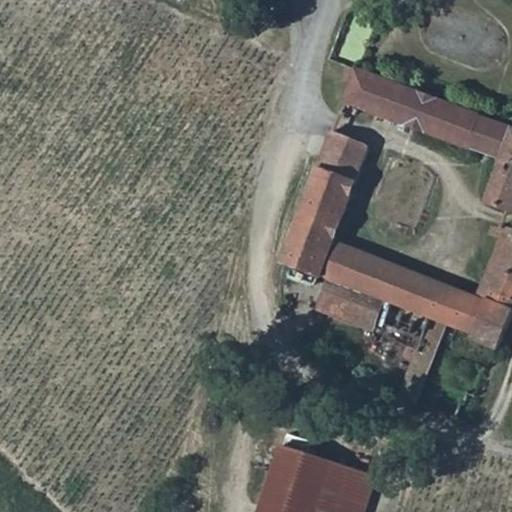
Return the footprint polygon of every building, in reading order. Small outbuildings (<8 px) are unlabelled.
[(511,136),(511,134),(511,123),(497,118),(360,68),(350,64),(345,77),(355,81),(350,98),(445,133),(504,155),(488,199),(511,207),(511,136)] [(304,213),(287,257),(296,260),(291,272),(312,280),(317,269),(322,271),(344,214),(371,146),(336,132),(304,213)] [(472,335),(500,347),(511,317),(511,225),(509,224),(496,253),(479,295),(372,254),(344,243),(331,275),(361,287),(392,301),(384,320),(424,337),(402,392),(418,398),(449,322),(473,332),(472,335)] [(361,287),(331,275),(323,293),(322,298),(382,324),(384,320),(392,301),(361,287)] [(262,494),(256,511),(359,511),(373,471),(339,460),(281,440),(262,494)]
